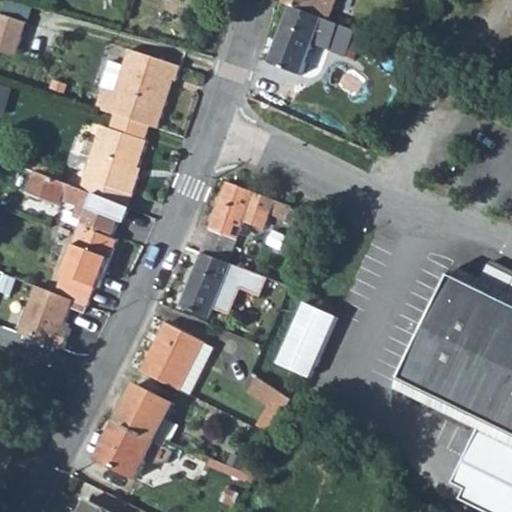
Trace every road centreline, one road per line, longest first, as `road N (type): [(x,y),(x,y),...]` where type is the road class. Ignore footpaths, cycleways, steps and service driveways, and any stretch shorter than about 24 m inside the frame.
road 1 (residential): [(216,128),(182,215),(35,511)]
road 2 (residential): [(511,242),(369,200),(216,128)]
road 3 (residential): [(256,0),(216,128)]
